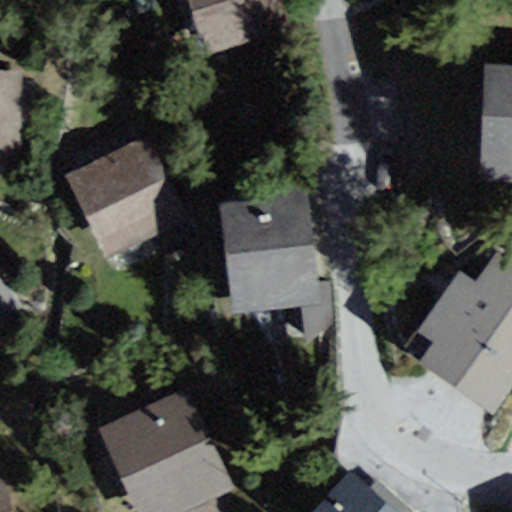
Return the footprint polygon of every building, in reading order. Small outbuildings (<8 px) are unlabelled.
[(250,0),(175,0),(194,54),(261,31),(250,0)] [(511,69),(478,68),(474,172),(511,172),(511,69)] [(124,141),(51,177),(95,255),(164,216),(124,141)] [(291,191),(207,204),(223,307),(302,297),(291,191)] [(511,368),(511,263),(493,251),(470,285),(450,271),(395,351),(483,411),(511,368)] [(169,387),(87,427),(128,511),(143,511),(214,478),(169,387)] [(385,511),(341,469),(298,511),(385,511)]
